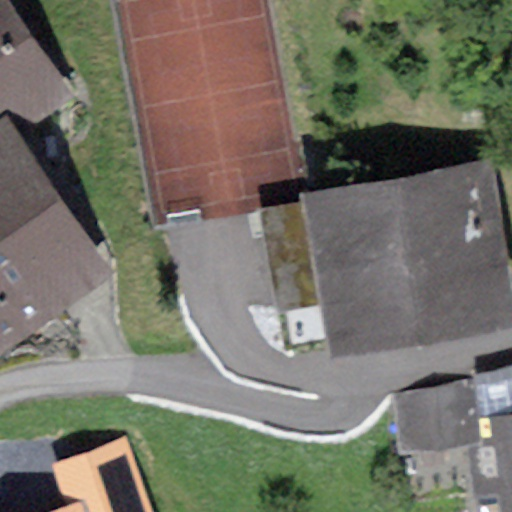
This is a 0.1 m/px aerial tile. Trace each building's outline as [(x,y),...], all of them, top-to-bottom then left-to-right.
[(0,310),(80,257),(0,136),(0,130),(52,96),(0,19),(0,310)] [(495,297),(475,175),(285,208),(289,229),(331,222),(349,321),(495,297)] [(472,430),(462,383),(404,395),(414,441),(472,430)] [(511,429),(469,435),(476,490),(511,485),(511,429)] [(0,511),(116,511),(114,505),(88,511),(27,511),(26,508),(38,504),(30,477),(0,485),(0,511)]
